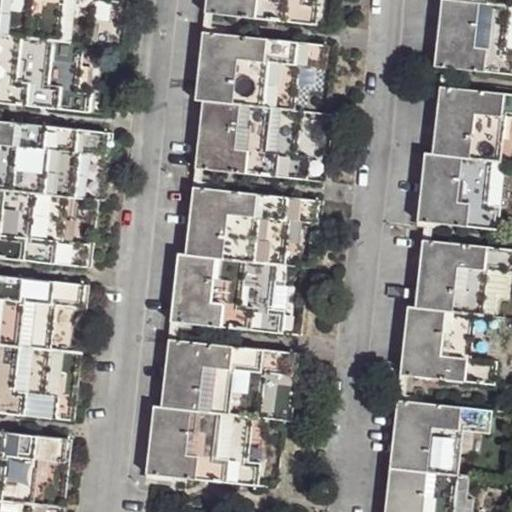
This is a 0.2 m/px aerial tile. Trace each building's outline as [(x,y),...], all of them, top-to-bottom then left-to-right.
[(123,0),(0,0),(0,34),(86,43),(94,43),(98,1),(107,2),(124,3),(123,0)] [(206,0),(206,13),(317,24),(320,2),(317,1),(307,0),(206,0)] [(464,0),(441,0),(435,65),(511,73),(511,50),(506,50),(511,5),(464,0)] [(102,44),(107,2),(98,1),(94,43),(102,44)] [(329,45),(204,32),(196,99),(203,100),(295,110),(301,65),(327,68),(329,45)] [(0,34),(0,103),(89,113),(92,91),(80,89),(86,43),(0,34)] [(511,94),(441,86),(432,153),(493,160),(501,161),(506,117),(511,117),(511,94)] [(295,110),(203,100),(196,167),(308,179),(310,157),(298,155),(303,112),(295,110)] [(109,134),(0,121),(0,188),(69,196),(76,197),(80,155),(106,156),(109,134)] [(432,153),(425,153),(418,221),(499,229),(501,206),(489,205),(493,160),(432,153)] [(320,201),(194,186),(186,254),(279,264),(287,264),(290,220),(318,223),(320,201)] [(0,188),(0,257),(87,267),(90,245),(63,241),(69,196),(0,188)] [(511,249),(423,239),(416,307),(476,313),(484,314),(488,270),(511,271),(511,249)] [(186,254),(179,253),(172,321),(283,333),(286,311),(273,309),(279,264),(186,254)] [(86,285),(0,275),(0,343),(52,349),(57,306),(83,309),(86,285)] [(416,307),(408,306),(401,373),(496,383),(498,361),(471,359),(476,313),(416,307)] [(295,353),(170,338),(162,406),(255,416),(262,417),(267,374),(293,376),(295,353)] [(52,349),(0,343),(0,412),(56,419),(58,396),(47,395),(52,349)] [(492,410),(398,400),(390,467),(459,475),(463,429),(490,433),(492,410)] [(162,406),(154,406),(147,473),(259,485),(261,463),(249,462),(255,416),(162,406)] [(67,439),(0,432),(0,499),(35,503),(39,460),(66,462),(67,439)] [(454,511),(459,475),(390,467),(385,511),(454,511)] [(33,511),(35,503),(0,499),(0,511),(33,511)]
